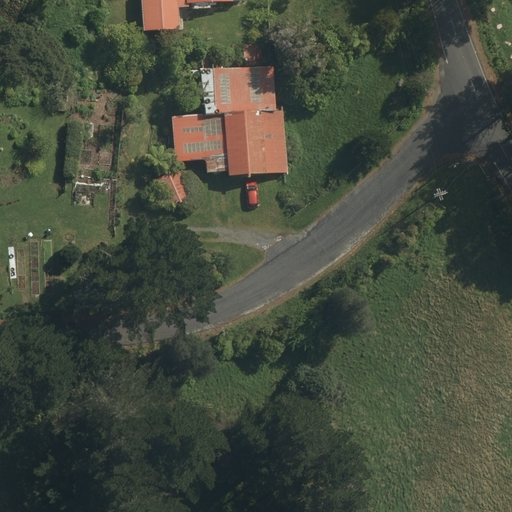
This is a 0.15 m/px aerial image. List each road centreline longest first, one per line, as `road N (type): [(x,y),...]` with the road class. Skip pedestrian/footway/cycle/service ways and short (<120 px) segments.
road 1 (unclassified): [(0,339),(127,338),(219,304),(315,260),(411,158),(486,126)]
road 2 (unclassified): [(486,126),(438,0)]
